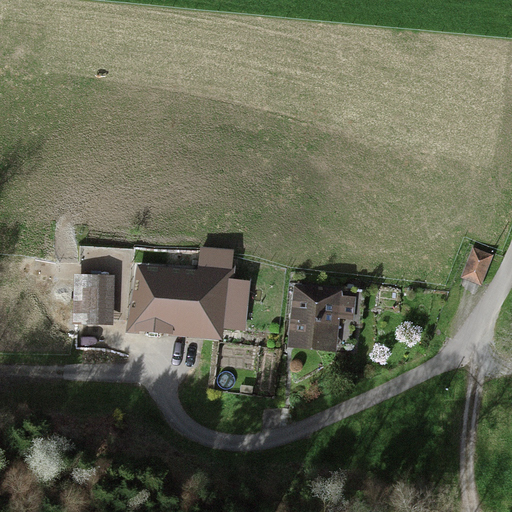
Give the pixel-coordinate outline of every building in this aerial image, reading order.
[(233,264),(234,246),(199,243),(197,266),(135,260),(129,329),(139,330),(139,327),(169,330),(169,333),(223,338),(224,326),(245,328),(250,277),(234,276),(235,264),(233,264)] [(494,253),(473,245),(461,275),(482,283),(494,253)] [(115,271),(74,270),(72,321),(113,322),(115,271)] [(287,344),(336,349),(340,315),(353,316),(356,293),(342,292),(343,285),(289,280),(285,318),(290,319),(287,344)] [(253,393),(254,384),(242,383),(241,392),(253,393)]
